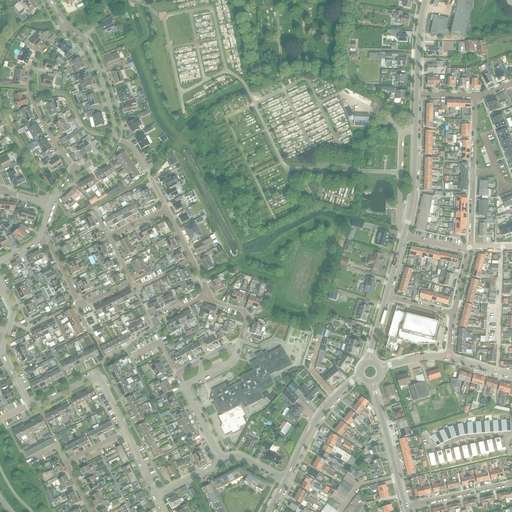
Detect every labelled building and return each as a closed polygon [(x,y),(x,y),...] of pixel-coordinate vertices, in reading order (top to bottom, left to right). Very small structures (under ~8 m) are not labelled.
[(24,5),(26,8),(35,2),(33,0),(26,0),(27,0),(26,0),(22,0),(19,3),(22,7),(24,5)] [(410,8),(412,1),(407,0),(400,0),(400,2),(404,3),(403,7),(410,8)] [(111,10),(118,8),(116,1),(108,4),(111,10)] [(38,7),(35,2),(26,8),(29,11),(26,12),(30,17),(36,12),(34,10),(38,7)] [(454,6),(439,2),(438,2),(434,18),(435,19),(434,24),(433,24),(430,35),(431,35),(430,40),(441,40),(442,38),(449,40),(451,34),(452,29),(454,22),(451,22),(454,6)] [(21,18),(26,15),(23,10),(18,13),(21,18)] [(393,14),(393,18),(396,18),(396,23),(401,24),(401,23),(408,24),(409,17),(402,16),(402,12),(396,11),(395,14),(393,14)] [(106,24),(101,27),(105,34),(108,33),(109,34),(112,32),(113,33),(119,31),(117,25),(114,26),(112,22),(113,21),(111,17),(104,20),(106,24)] [(477,32),(476,37),(483,38),(485,30),(478,29),(477,32)] [(407,42),(407,35),(398,35),(399,30),(392,30),(392,36),(393,36),(398,37),(398,41),(407,42)] [(23,43),(25,45),(29,47),(31,44),(35,48),(38,45),(37,44),(42,40),(39,37),(41,35),(38,32),(29,42),(26,39),(23,43)] [(478,39),(465,41),(466,52),(474,51),(473,44),(477,43),(479,56),(487,54),(485,40),(478,41),(478,39)] [(65,56),(68,59),(73,54),(69,51),(72,48),(63,41),(58,47),(66,54),(65,56)] [(428,48),(428,55),(439,55),(439,52),(442,52),(442,42),(435,42),(435,46),(436,46),(436,48),(428,48)] [(32,53),(23,48),(21,52),(20,55),(21,56),(19,60),(18,60),(26,64),(31,53),(32,53)] [(406,65),(406,58),(397,58),(397,57),(398,57),(398,53),(392,53),(386,52),(386,57),(386,59),(386,61),(393,61),(397,61),(397,65),(406,65)] [(117,53),(105,58),(109,66),(116,63),(117,67),(125,64),(123,60),(121,61),(117,53)] [(73,64),(77,70),(84,66),(80,57),(77,59),(75,55),(68,61),(71,66),(73,64)] [(44,67),(53,71),(55,64),(47,61),(44,67)] [(428,65),(428,72),(437,72),(437,68),(442,68),(442,62),(437,61),(437,65),(433,65),(428,65)] [(488,66),(487,64),(487,63),(484,64),(486,68),(484,69),(487,74),(483,76),(487,84),(493,82),(488,72),(491,71),(488,66)] [(124,66),(116,69),(117,72),(112,74),(113,78),(114,78),(116,84),(124,81),(121,71),(125,70),(124,66)] [(495,72),(498,79),(504,76),(499,66),(496,67),(499,71),(495,72)] [(17,70),(15,81),(13,81),(13,85),(19,85),(20,82),(23,82),(24,71),(21,70),(21,69),(20,69),(19,69),(18,69),(17,70)] [(460,79),(460,86),(466,87),(466,78),(469,78),(469,72),(469,71),(469,69),(466,69),(466,71),(466,74),(462,74),(462,79),(460,79)] [(454,70),(452,70),(451,77),(448,77),(448,86),(452,86),(452,84),(454,84),(454,78),(457,78),(457,77),(457,74),(457,71),(454,71),(454,70)] [(397,77),(397,82),(404,83),(405,76),(406,76),(406,74),(402,74),(402,76),(397,75),(397,71),(391,71),(390,75),(392,75),(392,77),(397,77)] [(469,72),(469,78),(472,78),(472,86),(474,87),(480,87),(480,83),(479,83),(479,81),(477,81),(478,74),(474,74),(474,77),(472,77),(472,72),(469,72)] [(44,76),(43,84),(52,86),(53,78),(54,78),(55,75),(48,73),(47,77),(44,76)] [(80,80),(81,83),(90,79),(88,74),(82,76),(81,73),(74,76),(76,81),(80,80)] [(434,78),(434,75),(428,75),(428,78),(427,82),(427,86),(434,86),(434,83),(440,83),(440,78),(434,78)] [(92,85),(90,79),(81,83),(82,86),(78,87),(80,92),(87,90),(86,87),(92,85)] [(121,103),(131,99),(128,87),(117,90),(121,103)] [(400,99),(405,99),(405,97),(405,91),(397,91),(396,91),(396,87),(389,87),(383,87),(383,90),(389,91),(391,91),(391,93),(397,93),(397,99),(394,99),(394,101),(395,102),(399,102),(400,101),(400,99)] [(87,98),(88,101),(97,99),(95,93),(90,95),(89,92),(83,94),(84,99),(87,98)] [(16,100),(18,107),(27,104),(25,97),(22,98),(21,96),(22,96),(21,93),(15,95),(16,100)] [(486,102),(488,107),(499,103),(497,97),(486,102)] [(46,105),(50,115),(57,113),(56,109),(58,108),(56,102),(58,101),(57,98),(48,99),(49,104),(46,105)] [(98,104),(97,99),(88,101),(89,104),(86,105),(88,110),(94,108),(93,106),(98,104)] [(128,105),(122,107),(124,113),(133,111),(133,107),(137,106),(136,104),(135,100),(127,102),(128,105)] [(427,110),(439,110),(439,107),(433,107),(433,101),(429,101),(429,104),(427,104),(427,110)] [(499,103),(488,107),(490,112),(502,108),(500,102),(499,103)] [(349,120),(354,120),(354,115),(353,115),(350,107),(345,109),(349,120)] [(23,113),(27,121),(33,118),(31,113),(31,112),(30,109),(27,111),(25,108),(19,111),(21,114),(23,113)] [(95,114),(94,110),(86,112),(88,118),(93,117),(95,126),(103,124),(101,117),(102,117),(101,113),(95,114)] [(494,124),(506,119),(504,114),(502,115),(501,113),(495,115),(496,117),(492,118),(494,124)] [(364,114),(361,114),(359,114),(359,115),(356,114),(354,114),(354,115),(354,120),(354,125),(365,126),(369,126),(369,121),(369,119),(369,116),(369,115),(364,114)] [(54,124),(57,129),(66,124),(64,122),(67,121),(63,115),(57,118),(59,121),(54,124)] [(129,127),(133,133),(140,129),(138,126),(142,124),(138,118),(135,120),(134,119),(127,123),(129,127)] [(461,131),(470,131),(470,125),(461,124),(462,120),(454,119),(453,124),(457,124),(457,127),(461,127),(461,131)] [(506,119),(494,124),(496,129),(500,128),(501,131),(507,128),(510,127),(509,127),(506,119)] [(30,123),(23,127),(26,133),(29,131),(33,138),(41,133),(38,128),(39,127),(37,124),(32,126),(30,123)] [(67,126),(66,124),(57,129),(60,134),(65,131),(67,135),(73,131),(69,125),(67,126)] [(144,130),(146,133),(155,128),(153,125),(144,130)] [(497,132),(499,137),(509,134),(507,128),(501,131),(497,132)] [(499,137),(501,142),(511,138),(511,137),(511,134),(510,133),(509,133),(509,134),(499,137)] [(142,149),(150,144),(144,134),(136,138),(142,149)] [(83,143),(80,144),(86,153),(91,149),(88,145),(92,143),(88,136),(81,140),(83,143)] [(511,138),(501,142),(503,147),(511,144),(511,138)] [(38,139),(26,146),(29,151),(39,145),(44,153),(41,155),(43,159),(51,154),(48,150),(51,148),(49,144),(48,144),(45,139),(40,141),(38,139)] [(81,156),(86,153),(80,144),(78,146),(76,143),(70,147),(74,154),(78,152),(81,156)] [(511,144),(503,147),(505,152),(511,149),(511,144)] [(116,162),(117,164),(128,157),(125,152),(117,157),(119,160),(116,162)] [(179,163),(174,154),(167,160),(171,167),(179,163)] [(11,164),(7,157),(0,160),(0,164),(2,169),(9,165),(10,168),(17,165),(15,162),(11,164)] [(48,157),(42,162),(45,166),(49,163),(53,170),(62,164),(57,157),(51,161),(48,157)] [(131,161),(128,157),(117,164),(113,166),(114,168),(121,164),(123,167),(131,161)] [(134,166),(131,161),(123,167),(125,169),(118,174),(119,176),(123,173),(134,166)] [(110,164),(102,169),(107,177),(112,174),(112,173),(114,172),(110,164)] [(137,170),(134,166),(123,173),(124,175),(127,173),(129,176),(137,170)] [(102,180),(107,177),(102,169),(95,174),(99,181),(102,179),(102,180)] [(14,170),(7,173),(12,183),(15,181),(17,185),(25,181),(22,175),(18,177),(14,170)] [(137,170),(129,176),(131,178),(128,180),(130,184),(134,181),(133,180),(140,175),(137,170)] [(175,175),(171,177),(169,174),(167,175),(165,172),(161,174),(161,175),(162,177),(160,179),(163,185),(168,182),(170,185),(178,181),(176,178),(175,175)] [(93,175),(85,180),(91,188),(92,191),(97,188),(95,185),(96,185),(95,184),(98,182),(93,175)] [(480,181),(480,189),(487,189),(488,184),(491,184),(492,181),(494,181),(494,178),(487,177),(487,181),(480,181)] [(92,191),(91,188),(85,180),(78,185),(82,192),(85,190),(85,191),(91,188),(92,191)] [(176,190),(181,188),(178,183),(171,187),(172,190),(167,193),(170,199),(178,194),(176,190)] [(75,187),(68,193),(75,200),(79,196),(78,195),(81,193),(75,187)] [(142,196),(143,198),(151,194),(149,189),(143,192),(142,189),(136,192),(138,197),(140,196),(140,197),(142,196)] [(487,189),(480,189),(479,196),(482,196),(482,198),(493,199),(496,199),(496,197),(493,197),(491,197),(491,189),(487,189)] [(77,202),(75,200),(68,193),(62,200),(70,209),(77,202)] [(106,193),(104,194),(97,198),(99,201),(107,196),(106,193)] [(151,194),(143,198),(145,201),(143,202),(144,203),(141,204),(144,208),(150,205),(149,202),(154,200),(151,194)] [(421,203),(431,205),(433,196),(423,194),(423,197),(422,197),(421,202),(421,203)] [(511,204),(508,194),(503,196),(501,196),(505,208),(511,205),(511,204)] [(184,209),(187,207),(182,196),(175,199),(177,203),(173,205),(176,211),(183,207),(184,209)] [(482,198),(482,201),(479,201),(479,207),(488,207),(488,204),(491,204),(491,200),(493,200),(493,199),(482,198)] [(128,205),(133,215),(138,212),(133,202),(128,205)] [(429,214),(431,205),(421,203),(419,208),(420,209),(420,212),(429,214)] [(128,205),(123,207),(128,217),(133,215),(128,205)] [(123,207),(118,209),(123,220),(128,217),(123,207)] [(488,207),(479,207),(479,215),(486,215),(486,219),(487,219),(487,220),(495,220),(493,220),(493,216),(491,216),(491,213),(487,213),(487,208),(488,208),(488,207)] [(189,218),(192,216),(188,208),(181,212),(183,215),(179,217),(182,223),(190,219),(189,218)] [(119,212),(115,215),(118,222),(123,220),(118,209),(118,210),(119,212)] [(22,210),(20,217),(33,221),(35,214),(22,210)] [(417,220),(427,222),(429,214),(420,212),(419,214),(418,214),(417,220)] [(110,213),(108,214),(114,225),(118,222),(115,215),(112,216),(110,213)] [(109,227),(114,225),(108,214),(106,215),(108,218),(105,220),(109,227)] [(85,222),(86,225),(94,221),(92,216),(89,218),(88,215),(80,219),(82,224),(85,222)] [(202,236),(196,225),(204,221),(202,217),(194,221),(196,223),(185,229),(185,230),(186,232),(187,232),(191,241),(202,236)] [(354,218),(352,225),(363,228),(365,222),(354,218)] [(161,219),(156,222),(160,230),(163,228),(164,231),(166,234),(171,232),(169,228),(168,228),(166,222),(163,223),(161,219)] [(426,231),(427,222),(417,220),(416,226),(417,226),(416,229),(426,231)] [(495,224),(495,220),(487,220),(487,221),(479,220),(479,224),(480,224),(480,230),(487,230),(487,224),(495,224)] [(85,228),(86,231),(87,233),(95,229),(94,227),(96,225),(94,221),(86,225),(88,227),(85,228)] [(20,224),(15,229),(16,230),(22,238),(26,234),(22,229),(24,227),(22,225),(20,224)] [(506,224),(498,227),(501,236),(509,233),(506,224)] [(150,225),(145,227),(149,236),(150,238),(153,237),(154,238),(158,235),(155,228),(152,229),(150,225)] [(68,235),(67,235),(63,227),(57,231),(59,234),(55,236),(58,242),(65,238),(66,240),(70,238),(68,235)] [(149,236),(145,227),(140,230),(143,235),(140,237),(143,243),(148,241),(146,237),(149,236)] [(379,229),(375,243),(380,245),(386,247),(388,242),(386,242),(388,235),(389,232),(379,229)] [(1,237),(0,238),(0,242),(3,248),(8,246),(6,241),(8,239),(5,233),(4,230),(1,232),(2,234),(0,235),(1,237)] [(18,241),(22,238),(16,230),(12,234),(18,241)] [(94,241),(102,237),(99,231),(95,233),(94,231),(88,234),(90,239),(92,238),(94,241)] [(204,246),(212,242),(209,236),(201,240),(202,243),(194,247),(198,253),(206,249),(204,246)] [(168,247),(176,242),(174,237),(169,240),(168,237),(160,241),(163,246),(166,244),(168,247)] [(120,241),(122,246),(130,242),(127,238),(120,241)] [(66,246),(61,248),(64,254),(72,250),(72,251),(77,249),(75,245),(74,245),(71,240),(65,243),(66,246)] [(347,240),(344,250),(347,251),(349,245),(351,246),(352,242),(347,240)] [(122,246),(125,251),(132,247),(130,242),(122,246)] [(166,251),(168,256),(174,253),(173,250),(179,247),(176,242),(168,247),(169,249),(166,251)] [(98,253),(106,249),(104,244),(101,246),(100,243),(92,247),(93,250),(94,249),(95,251),(97,250),(98,253)] [(134,250),(132,247),(125,251),(127,255),(131,254),(132,257),(138,253),(136,249),(134,250)] [(413,256),(416,256),(418,248),(411,247),(409,255),(408,260),(411,260),(411,256),(412,256),(413,256)] [(98,253),(95,254),(97,257),(99,261),(107,257),(106,255),(108,253),(106,249),(98,253)] [(425,257),(428,257),(429,250),(423,249),(420,265),(423,266),(425,257)] [(39,250),(34,253),(38,261),(41,259),(43,263),(48,260),(44,254),(42,255),(39,250)] [(441,253),(435,251),(432,266),(434,266),(435,260),(434,260),(434,258),(440,260),(441,253)] [(139,259),(131,263),(134,268),(145,263),(148,261),(146,258),(145,258),(143,254),(142,252),(137,255),(139,259)] [(176,252),(174,253),(168,256),(166,257),(168,262),(174,259),(176,262),(184,258),(181,253),(177,255),(176,252)] [(208,256),(212,255),(210,252),(203,255),(204,258),(201,260),(206,270),(213,266),(208,256)] [(368,263),(372,264),(371,268),(377,270),(379,262),(382,263),(383,258),(381,257),(382,254),(375,252),(374,258),(371,257),(372,256),(370,256),(368,263)] [(35,263),(38,261),(34,253),(29,256),(31,260),(28,262),(32,268),(37,266),(35,263)] [(442,260),(446,261),(447,254),(441,253),(440,260),(439,264),(438,269),(440,270),(442,260)] [(485,259),(485,256),(479,254),(477,260),(488,262),(490,263),(490,261),(486,260),(486,259),(485,259)] [(459,256),(453,255),(450,271),(455,272),(455,269),(453,268),(453,265),(454,265),(454,262),(457,263),(459,256)] [(68,265),(70,269),(78,265),(77,263),(80,261),(77,257),(71,260),(72,262),(68,265)] [(339,264),(347,266),(349,260),(341,258),(339,264)] [(111,267),(115,265),(112,260),(108,262),(106,259),(100,262),(103,267),(105,266),(106,269),(111,267)] [(16,262),(20,270),(22,273),(29,269),(26,263),(23,264),(21,260),(16,262)] [(18,271),(20,270),(16,262),(12,265),(14,269),(11,270),(14,277),(19,274),(18,271)] [(145,263),(134,268),(137,274),(144,270),(146,272),(152,269),(149,264),(146,266),(145,263)] [(78,265),(70,269),(73,274),(77,272),(79,274),(85,271),(82,266),(80,268),(78,265)] [(476,265),(474,271),(489,275),(490,273),(483,271),(483,270),(482,270),(482,267),(476,265)] [(179,278),(188,273),(185,268),(182,270),(181,267),(173,271),(176,276),(178,275),(179,278)] [(51,268),(41,273),(42,276),(43,276),(44,278),(47,276),(49,280),(48,283),(48,284),(55,281),(53,278),(57,276),(54,270),(52,271),(51,268)] [(416,276),(418,277),(420,278),(421,274),(417,273),(416,274),(413,273),(413,274),(411,274),(413,269),(406,268),(404,273),(416,276)] [(443,278),(446,279),(453,281),(454,277),(454,275),(447,273),(447,272),(442,271),(441,278),(443,278)] [(474,271),(473,276),(481,279),(482,275),(485,276),(484,276),(488,277),(489,275),(474,271)] [(114,273),(107,276),(110,281),(112,285),(115,284),(115,283),(122,279),(119,274),(115,276),(114,273)] [(178,281),(181,286),(189,282),(187,280),(190,278),(188,273),(179,278),(180,280),(178,281)] [(404,273),(403,279),(409,281),(411,281),(412,278),(419,280),(420,278),(418,277),(416,276),(404,273)] [(211,282),(214,287),(221,283),(219,278),(221,277),(220,274),(212,278),(213,281),(211,282)] [(82,281),(77,283),(80,288),(90,282),(87,275),(80,278),(82,281)] [(361,284),(359,291),(363,292),(366,293),(373,295),(374,291),(373,290),(375,282),(374,282),(375,278),(366,276),(365,279),(367,280),(365,285),(361,284)] [(439,281),(439,282),(439,284),(444,285),(452,286),(452,284),(453,284),(453,281),(446,279),(443,278),(443,281),(440,281),(439,281)] [(403,279),(401,285),(413,289),(413,286),(410,285),(409,286),(408,286),(409,281),(403,279)] [(472,279),(470,284),(482,287),(482,285),(479,285),(480,281),(472,279)] [(17,289),(19,294),(27,290),(30,289),(26,281),(20,285),(21,287),(17,289)] [(60,289),(63,288),(61,284),(59,285),(58,283),(56,283),(55,281),(48,284),(51,289),(53,288),(55,293),(61,290),(60,289)] [(88,293),(94,289),(90,282),(80,288),(82,292),(86,290),(88,293)] [(189,282),(181,286),(183,291),(185,290),(187,293),(196,289),(193,284),(190,285),(189,282)] [(224,282),(221,283),(214,287),(216,292),(218,291),(219,294),(228,290),(226,288),(227,286),(224,282)] [(401,285),(399,291),(406,293),(407,291),(413,292),(414,289),(413,289),(401,285)] [(425,298),(431,300),(435,285),(432,285),(431,290),(430,290),(430,292),(427,292),(425,298)] [(420,293),(422,288),(422,287),(417,286),(416,289),(414,289),(413,292),(412,295),(418,297),(419,293),(420,293)] [(231,299),(236,301),(239,293),(236,292),(237,289),(232,288),(229,296),(232,297),(231,299)] [(329,296),(329,298),(335,300),(338,290),(332,288),(329,296)] [(170,294),(167,296),(171,303),(176,301),(174,297),(176,295),(173,289),(169,292),(170,294)] [(28,293),(27,290),(19,294),(21,299),(26,297),(27,299),(33,296),(31,291),(28,293)] [(131,290),(126,293),(129,300),(134,297),(131,290)] [(240,290),(239,293),(236,301),(242,303),(242,300),(245,301),(248,293),(240,290)] [(475,296),(476,292),(469,290),(468,296),(478,298),(482,299),(483,297),(479,296),(476,296),(476,297),(475,296)] [(436,301),(442,303),(445,292),(443,291),(442,294),(442,295),(443,295),(443,296),(438,295),(436,301)] [(126,293),(120,295),(124,302),(127,301),(128,303),(130,302),(129,300),(126,293)] [(248,293),(245,301),(248,302),(247,304),(253,306),(255,298),(256,295),(251,294),(248,293)] [(163,294),(158,297),(161,303),(164,302),(166,306),(171,303),(167,296),(165,297),(163,294)] [(59,295),(51,299),(46,301),(48,304),(52,302),(53,304),(57,302),(59,306),(66,302),(64,296),(61,297),(59,295)] [(120,295),(115,298),(119,305),(124,302),(120,295)] [(158,297),(151,301),(152,303),(156,311),(161,308),(159,304),(161,303),(158,297)] [(260,299),(255,298),(253,306),(258,308),(259,306),(261,307),(264,298),(261,297),(260,299)] [(115,298),(110,300),(114,307),(119,305),(115,298)] [(25,306),(28,311),(37,306),(34,299),(27,302),(29,305),(25,306)] [(110,300),(105,303),(110,313),(109,310),(114,307),(110,300)] [(361,305),(357,318),(365,320),(366,316),(367,316),(368,312),(369,307),(365,306),(366,302),(358,300),(357,304),(361,305)] [(150,305),(148,302),(143,304),(147,311),(149,309),(151,313),(156,311),(152,303),(150,305)] [(105,303),(100,306),(104,312),(105,315),(110,313),(105,303)] [(466,303),(464,309),(479,313),(479,310),(472,308),(472,305),(466,303)] [(206,314),(209,315),(212,306),(207,305),(204,311),(202,310),(199,317),(203,318),(204,315),(206,315),(206,314)] [(41,314),(40,313),(43,311),(41,308),(39,309),(37,306),(28,311),(30,316),(33,314),(35,317),(41,314)] [(97,313),(94,314),(97,320),(101,326),(103,325),(100,319),(99,317),(105,315),(104,312),(100,306),(95,308),(97,313)] [(217,308),(212,306),(209,315),(212,315),(211,317),(214,318),(213,321),(216,322),(218,315),(215,314),(217,308)] [(439,329),(437,329),(438,326),(440,320),(435,317),(435,318),(434,319),(412,313),(412,312),(410,312),(410,311),(408,311),(408,310),(406,311),(405,311),(404,311),(404,308),(396,306),(391,326),(388,336),(390,337),(389,341),(388,340),(387,344),(388,344),(387,348),(391,349),(390,353),(394,353),(394,350),(395,350),(397,343),(400,344),(399,346),(404,349),(408,342),(413,344),(414,343),(418,346),(419,345),(428,344),(435,344),(436,340),(435,339),(435,337),(436,334),(438,335),(439,329)] [(64,319),(75,314),(72,309),(61,314),(63,317),(64,319)] [(190,310),(184,313),(188,321),(190,324),(196,321),(194,317),(193,318),(190,310)] [(185,322),(188,321),(184,313),(179,316),(182,323),(184,327),(187,326),(185,322)] [(69,320),(70,322),(77,318),(75,314),(64,319),(65,321),(69,320)] [(463,315),(461,320),(473,323),(473,321),(470,320),(470,321),(468,321),(469,320),(469,317),(463,315)] [(136,320),(137,322),(141,330),(145,327),(144,324),(147,323),(143,316),(139,319),(140,321),(137,322),(136,320)] [(179,316),(174,319),(177,326),(179,329),(181,328),(179,325),(182,323),(179,316)] [(226,321),(224,326),(234,329),(234,328),(235,328),(235,326),(236,324),(230,322),(231,319),(223,316),(222,319),(226,321)] [(77,318),(70,322),(68,323),(70,328),(79,323),(77,318)] [(171,334),(179,329),(177,326),(174,319),(168,321),(169,324),(167,326),(171,334)] [(254,322),(252,327),(262,330),(263,327),(265,328),(268,321),(260,319),(259,323),(254,322)] [(136,320),(131,322),(136,332),(141,330),(137,322),(136,320)] [(348,320),(347,324),(350,324),(349,327),(353,328),(353,329),(354,330),(353,333),(358,334),(357,335),(360,336),(360,335),(362,335),(363,330),(361,329),(361,327),(355,326),(356,322),(348,320)] [(54,331),(55,333),(60,331),(59,328),(55,321),(50,323),(54,331)] [(136,332),(131,322),(130,321),(128,322),(130,326),(128,327),(131,334),(136,332)] [(49,333),(51,335),(51,337),(54,336),(52,332),(54,331),(55,333),(54,331),(50,323),(46,326),(49,333)] [(70,328),(72,332),(82,328),(79,323),(70,328)] [(45,335),(46,338),(51,335),(49,333),(46,326),(41,328),(45,335)] [(234,330),(234,329),(224,326),(223,329),(221,328),(220,331),(218,333),(222,338),(225,336),(223,334),(226,332),(232,334),(233,332),(234,330)] [(261,334),(262,330),(252,327),(250,333),(255,335),(254,339),(261,341),(263,335),(261,334)] [(36,330),(40,338),(42,341),(46,339),(46,338),(45,335),(41,328),(36,330)] [(75,331),(77,336),(84,332),(82,328),(72,332),(72,333),(75,331)] [(34,343),(37,342),(38,341),(39,340),(38,339),(40,338),(36,330),(32,333),(33,336),(31,337),(34,343)] [(128,333),(123,336),(126,343),(132,340),(128,333)] [(123,336),(117,339),(121,345),(126,343),(123,336)] [(203,337),(200,339),(203,345),(206,343),(209,350),(211,349),(212,350),(214,349),(214,348),(210,338),(208,339),(206,336),(203,337)] [(215,336),(210,338),(214,348),(215,347),(215,348),(218,347),(217,346),(219,345),(215,336)] [(348,338),(346,345),(359,348),(360,345),(359,344),(360,342),(348,338)] [(117,339),(112,341),(115,348),(121,345),(117,339)] [(199,342),(194,344),(199,354),(199,353),(199,354),(202,352),(203,351),(201,346),(203,345),(200,339),(198,340),(199,342)] [(112,341),(107,344),(110,351),(115,348),(112,341)] [(16,351),(19,356),(28,351),(26,348),(29,347),(26,342),(19,345),(21,348),(16,351)] [(188,345),(185,346),(188,352),(191,351),(194,356),(195,355),(196,356),(198,354),(199,354),(194,344),(192,345),(191,343),(188,345)] [(110,351),(107,344),(101,347),(104,354),(110,351)] [(346,345),(344,351),(356,354),(357,352),(359,348),(346,345)] [(184,349),(179,352),(184,361),(187,360),(189,359),(186,354),(188,352),(185,346),(183,348),(184,349)] [(214,401),(221,415),(219,416),(222,423),(223,423),(224,424),(224,425),(221,427),(225,434),(232,431),(233,433),(240,429),(239,427),(246,423),(243,416),(245,415),(240,404),(241,403),(242,403),(245,408),(248,406),(250,405),(264,398),(261,393),(259,389),(274,382),(272,379),(270,375),(277,372),(277,373),(292,365),(288,356),(286,357),(285,356),(285,354),(282,346),(268,354),(267,351),(263,353),(262,351),(255,355),(257,359),(250,363),(254,370),(239,377),(241,381),(228,388),(225,383),(211,391),(214,397),(215,398),(216,400),(214,401)] [(90,350),(93,357),(99,354),(96,347),(90,350)] [(84,353),(88,360),(93,357),(90,350),(84,353)] [(28,351),(19,356),(22,362),(27,359),(28,363),(35,359),(32,354),(30,355),(28,351)] [(184,361),(179,352),(176,353),(174,351),(170,353),(173,360),(176,359),(179,364),(180,363),(181,363),(183,362),(184,361)] [(79,356),(82,363),(88,360),(84,353),(79,356)] [(338,358),(340,360),(349,366),(351,364),(350,363),(352,360),(342,353),(338,358)] [(73,359),(77,366),(82,363),(79,356),(73,359)] [(67,362),(71,369),(77,366),(73,359),(67,362)] [(340,360),(337,365),(345,370),(347,367),(348,368),(349,366),(340,360)] [(162,373),(164,372),(161,366),(162,366),(160,363),(158,364),(156,361),(149,365),(152,371),(153,370),(156,376),(162,373)] [(71,369),(67,362),(62,365),(65,372),(71,369)] [(108,367),(111,373),(118,370),(123,367),(120,362),(108,367)] [(58,366),(52,369),(57,379),(63,376),(60,369),(59,369),(58,366)] [(288,376),(298,371),(296,367),(288,372),(289,373),(287,374),(288,376)] [(335,368),(330,372),(337,380),(340,378),(339,377),(341,376),(335,368)] [(413,370),(418,384),(409,387),(414,401),(429,396),(424,382),(425,382),(421,368),(413,370)] [(52,369),(47,372),(48,375),(52,382),(57,379),(52,369)] [(430,381),(441,377),(438,369),(427,373),(430,381)] [(121,375),(118,370),(111,373),(114,379),(121,375)] [(304,370),(299,375),(303,379),(308,375),(304,370)] [(321,376),(321,377),(324,380),(325,382),(327,380),(331,384),(333,382),(334,383),(337,380),(330,372),(328,370),(321,376)] [(460,380),(464,381),(466,373),(460,372),(459,375),(458,375),(456,380),(451,378),(450,381),(454,390),(457,391),(460,380)] [(411,384),(408,373),(397,376),(400,386),(404,385),(404,386),(411,384)] [(472,375),(466,373),(464,381),(461,391),(462,391),(461,394),(463,395),(464,391),(465,392),(467,382),(470,382),(472,375)] [(41,375),(36,378),(37,381),(40,388),(46,385),(41,375)] [(48,375),(42,378),(46,385),(52,382),(48,375)] [(114,379),(117,384),(124,381),(127,380),(126,377),(123,379),(121,375),(114,379)] [(473,375),(471,383),(477,384),(476,391),(479,391),(480,387),(479,386),(479,385),(483,386),(485,378),(479,377),(473,375)] [(35,391),(40,388),(37,381),(36,378),(30,381),(35,391)] [(124,381),(117,384),(120,390),(127,387),(130,385),(127,380),(124,381)] [(158,388),(159,390),(162,389),(170,385),(167,380),(161,383),(160,381),(154,384),(156,389),(158,388)] [(490,397),(490,399),(491,399),(492,398),(493,394),(492,394),(493,390),(493,389),(496,390),(498,382),(493,380),(489,393),(490,394),(490,397)] [(288,387),(294,393),(297,390),(300,387),(293,381),(290,384),(288,387)] [(506,393),(509,393),(508,395),(511,396),(511,386),(511,385),(506,384),(502,396),(502,399),(505,400),(506,393)] [(162,389),(163,392),(159,394),(160,396),(161,399),(167,396),(166,393),(172,390),(170,385),(162,389),(159,390),(159,391),(162,389)] [(312,397),(318,391),(314,386),(309,391),(304,385),(299,389),(305,395),(304,396),(308,400),(309,399),(311,401),(313,398),(312,397)] [(395,395),(391,385),(384,387),(387,398),(395,395)] [(128,390),(127,387),(120,390),(123,396),(129,393),(130,393),(133,392),(132,388),(128,390)] [(294,393),(288,387),(282,393),(294,404),(299,398),(294,393)] [(94,388),(88,391),(91,398),(97,395),(94,388)] [(14,396),(10,389),(2,393),(0,390),(0,395),(0,397),(3,396),(5,400),(14,396)] [(82,394),(86,401),(91,398),(88,391),(82,394)] [(82,394),(77,397),(80,404),(86,401),(82,394)] [(129,404),(136,401),(133,395),(126,398),(129,404)] [(167,396),(161,399),(163,402),(164,404),(167,402),(168,402),(169,404),(177,400),(175,395),(169,398),(167,396)] [(80,404),(77,397),(71,400),(74,407),(80,404)] [(362,397),(359,401),(366,406),(367,405),(373,410),(374,409),(373,406),(369,402),(362,397)] [(177,400),(169,404),(171,407),(169,408),(170,410),(180,405),(177,400)] [(129,404),(132,410),(139,406),(136,401),(129,404)] [(358,402),(355,406),(365,413),(366,413),(366,414),(366,415),(367,415),(367,416),(367,415),(369,412),(365,410),(364,410),(363,410),(365,407),(366,406),(359,401),(358,402)] [(71,422),(72,425),(75,423),(69,412),(72,411),(68,404),(63,407),(66,413),(71,422)] [(304,410),(296,405),(294,409),(292,408),(291,409),(290,409),(285,417),(294,423),(295,424),(300,416),(299,416),(301,413),(301,414),(304,410)] [(132,410),(135,415),(142,412),(139,406),(132,410)] [(367,416),(367,415),(366,415),(366,414),(366,413),(365,413),(355,406),(353,409),(359,415),(361,412),(365,415),(364,417),(367,419),(364,422),(368,426),(372,424),(370,421),(367,416)] [(392,408),(396,419),(404,416),(403,412),(402,412),(401,408),(400,406),(394,407),(392,408)] [(60,416),(66,413),(63,407),(57,410),(60,416)] [(57,410),(51,412),(55,419),(57,423),(59,422),(57,418),(60,416),(57,410)] [(178,417),(180,420),(188,416),(185,411),(179,414),(178,411),(171,415),(173,418),(176,416),(177,418),(178,417)] [(351,411),(348,415),(359,425),(359,426),(362,429),(364,426),(363,426),(361,424),(356,419),(358,417),(351,411)] [(49,422),(55,419),(51,412),(46,415),(49,422)] [(142,412),(135,415),(138,421),(145,418),(142,412)] [(38,429),(40,428),(43,426),(43,428),(47,426),(41,415),(35,418),(30,421),(25,424),(19,427),(14,430),(19,440),(22,439),(22,437),(24,436),(26,435),(26,437),(29,435),(30,435),(36,432),(39,430),(38,429)] [(361,434),(364,431),(362,429),(359,426),(359,425),(348,415),(347,415),(344,419),(350,425),(352,423),(357,428),(358,429),(357,430),(361,434)] [(190,421),(188,416),(180,420),(181,422),(178,424),(180,426),(182,425),(190,421)] [(395,421),(394,421),(394,422),(395,424),(396,424),(398,427),(397,428),(396,428),(397,429),(398,431),(399,432),(399,434),(399,436),(399,437),(400,437),(402,437),(408,435),(409,438),(421,435),(419,428),(411,430),(406,417),(401,419),(395,421)] [(493,421),(493,422),(493,432),(502,432),(501,422),(498,422),(498,420),(493,421)] [(501,420),(501,422),(502,432),(511,431),(510,421),(506,421),(506,420),(501,420)] [(105,424),(108,431),(114,428),(110,421),(105,424)] [(180,429),(178,430),(179,433),(181,431),(185,430),(192,426),(190,421),(182,425),(184,427),(180,429)] [(338,426),(355,441),(356,440),(354,439),(353,438),(354,436),(347,429),(349,427),(342,421),(338,426)] [(476,422),(476,424),(477,434),(485,433),(484,423),(481,423),(481,421),(476,422)] [(484,421),(484,423),(485,433),(493,432),(493,422),(489,423),(489,421),(484,421)] [(138,426),(141,431),(148,428),(145,422),(138,426)] [(467,422),(467,424),(468,434),(477,434),(476,424),(472,424),(472,422),(467,422)] [(457,424),(458,426),(460,436),(468,434),(467,424),(463,425),(462,423),(457,424)] [(100,427),(103,434),(108,431),(105,424),(100,427)] [(247,428),(243,436),(249,440),(245,447),(248,449),(249,448),(252,450),(258,440),(254,438),(255,437),(248,434),(250,430),(252,425),(250,424),(247,428)] [(185,430),(187,434),(195,430),(192,426),(185,430)] [(354,443),(355,441),(338,426),(334,430),(341,436),(343,433),(347,436),(346,438),(353,443),(353,442),(354,443)] [(448,427),(448,429),(452,439),(460,436),(458,426),(453,427),(453,426),(448,427)] [(98,436),(103,434),(100,427),(94,430),(98,436)] [(148,428),(141,431),(144,437),(150,433),(148,428)] [(439,431),(440,433),(444,442),(452,439),(448,429),(444,431),(444,429),(439,431)] [(98,436),(94,430),(89,432),(92,439),(98,436)] [(197,435),(195,430),(187,434),(188,437),(187,438),(188,440),(185,441),(187,444),(193,441),(191,438),(197,435)] [(144,437),(146,442),(153,439),(150,433),(144,437)] [(339,437),(332,433),(328,440),(335,444),(335,445),(339,447),(341,445),(343,446),(349,450),(351,446),(345,443),(344,444),(340,442),(342,439),(339,437)] [(437,447),(444,442),(440,433),(436,435),(435,434),(430,437),(437,447)] [(80,439),(84,446),(89,443),(86,436),(80,439)] [(500,438),(495,439),(498,451),(502,450),(502,448),(506,447),(504,437),(500,438)] [(79,448),(84,446),(80,439),(75,442),(79,448)] [(149,447),(156,444),(153,439),(146,442),(149,447)] [(492,440),(487,441),(489,453),(494,452),(494,450),(497,449),(498,451),(495,439),(492,440)] [(483,442),(478,443),(481,455),(486,453),(486,452),(489,451),(489,453),(487,441),(483,442)] [(73,451),(79,448),(75,442),(70,444),(73,451)] [(278,465),(281,458),(275,455),(276,453),(273,452),(273,451),(274,451),(276,448),(276,447),(266,442),(266,443),(264,442),(263,445),(264,446),(264,447),(271,451),(267,459),(278,465)] [(475,444),(470,445),(473,456),(478,455),(477,454),(481,453),(481,455),(478,443),(475,444)] [(73,451),(70,444),(64,447),(68,454),(73,451)] [(149,447),(152,453),(159,449),(156,444),(149,447)] [(370,455),(366,456),(366,459),(370,458),(379,456),(378,453),(381,453),(379,446),(375,447),(375,444),(367,446),(369,451),(373,450),(374,454),(370,455)] [(196,461),(199,460),(200,462),(205,459),(203,454),(205,452),(202,445),(199,446),(201,451),(193,455),(196,461)] [(332,449),(325,445),(322,450),(340,460),(342,456),(336,453),(336,452),(336,451),(332,449)] [(467,446),(462,447),(465,458),(469,457),(469,456),(472,455),(473,456),(470,445),(467,446)] [(458,447),(454,449),(456,460),(461,459),(461,457),(464,457),(464,458),(465,458),(462,447),(458,448),(458,447)] [(159,449),(152,453),(155,458),(161,455),(159,449)] [(402,451),(404,457),(411,455),(409,449),(412,449),(402,451)] [(450,449),(445,450),(448,462),(453,461),(452,459),(456,459),(456,460),(454,449),(453,449),(454,449),(450,449)] [(340,460),(322,450),(319,455),(327,459),(328,456),(337,461),(337,462),(342,464),(343,461),(340,460)] [(442,451),(437,452),(440,464),(444,463),(444,461),(447,460),(448,462),(445,450),(445,451),(442,451)] [(440,464),(437,452),(434,453),(429,454),(431,466),(436,465),(436,463),(439,462),(440,464)] [(189,458),(183,461),(187,468),(193,465),(191,462),(194,460),(190,454),(188,455),(189,458)] [(315,461),(330,469),(331,467),(324,464),(326,461),(318,456),(315,461)] [(370,465),(371,468),(382,465),(380,459),(373,461),(374,464),(370,465)] [(53,469),(61,465),(58,460),(54,463),(53,460),(45,464),(46,467),(47,467),(48,466),(51,465),(53,469)] [(405,463),(407,468),(414,467),(412,461),(415,460),(405,463)] [(181,471),(187,468),(183,461),(178,464),(176,461),(173,462),(177,469),(179,468),(181,471)] [(335,473),(334,472),(330,470),(330,469),(315,461),(313,467),(320,471),(321,469),(328,473),(327,474),(333,477),(335,473)] [(88,465),(80,469),(83,474),(86,473),(88,475),(96,471),(94,468),(93,466),(92,465),(90,464),(88,465)] [(347,464),(344,470),(347,472),(348,473),(351,468),(352,467),(347,464)] [(61,465),(53,469),(50,471),(54,478),(60,475),(59,473),(63,470),(61,465)] [(383,471),(382,465),(371,468),(372,470),(375,469),(376,473),(372,474),(373,477),(381,475),(380,472),(383,471)] [(172,476),(176,474),(172,466),(166,469),(165,466),(162,467),(165,473),(167,472),(170,477),(171,476),(171,477),(172,476)] [(497,478),(496,471),(492,471),(491,466),(489,467),(491,479),(497,478)] [(239,469),(233,472),(236,479),(242,476),(243,476),(239,470),(239,469)] [(243,477),(246,478),(248,473),(249,474),(249,472),(247,471),(246,472),(241,469),(239,470),(243,476),(242,476),(243,477)] [(311,469),(308,474),(318,479),(319,476),(324,479),(326,476),(324,475),(319,472),(318,473),(311,469)] [(361,470),(356,478),(358,480),(362,475),(362,474),(361,474),(366,473),(366,470),(365,469),(361,470)] [(483,481),(481,474),(478,474),(477,469),(474,470),(477,483),(483,481)] [(97,474),(96,471),(88,475),(89,478),(86,480),(88,485),(96,481),(95,479),(98,477),(97,474)] [(231,482),(236,479),(233,472),(227,475),(231,482)] [(245,481),(251,484),(254,477),(249,474),(248,473),(246,478),(245,481)] [(469,485),(467,477),(464,478),(462,473),(460,473),(463,486),(469,485)] [(56,481),(58,486),(69,480),(66,476),(62,478),(60,475),(54,478),(51,480),(53,483),(56,481)] [(225,485),(231,482),(227,475),(221,478),(225,485)] [(307,476),(304,481),(318,489),(320,490),(321,487),(313,483),(314,480),(307,476)] [(454,488),(452,480),(449,481),(448,476),(445,476),(448,489),(454,488)] [(260,480),(254,477),(251,484),(256,487),(260,480)] [(215,490),(219,488),(215,482),(213,482),(212,482),(211,480),(211,479),(211,478),(207,480),(209,484),(204,487),(207,493),(214,489),(215,490)] [(219,489),(225,485),(221,478),(215,481),(215,482),(219,488),(219,489)] [(336,490),(339,486),(340,484),(336,481),(335,481),(332,479),(329,484),(333,486),(332,488),(336,490)] [(425,479),(422,480),(425,495),(431,493),(429,486),(429,482),(425,483),(425,479)] [(440,491),(438,483),(434,484),(433,479),(431,480),(433,492),(440,491)] [(71,485),(69,480),(58,486),(62,493),(68,490),(67,488),(71,485)] [(96,481),(88,485),(91,490),(94,488),(95,491),(99,489),(103,487),(102,485),(105,484),(105,482),(104,481),(103,480),(101,481),(97,483),(96,481)] [(260,480),(256,487),(262,490),(266,483),(260,480)] [(318,492),(320,490),(318,489),(304,481),(301,486),(309,490),(310,488),(318,492)] [(378,490),(379,493),(388,491),(386,485),(378,487),(377,484),(370,486),(371,491),(377,490),(378,490)] [(185,485),(178,488),(181,495),(188,492),(185,485)] [(300,488),(297,493),(309,500),(314,503),(314,502),(315,501),(306,495),(307,493),(300,488)] [(91,497),(93,502),(101,498),(99,495),(101,494),(99,489),(95,491),(92,492),(94,495),(91,497)] [(217,495),(215,490),(214,489),(207,493),(210,499),(217,495)] [(388,491),(379,493),(380,497),(376,498),(376,500),(381,499),(389,497),(388,491)] [(68,498),(69,500),(77,497),(74,492),(68,495),(67,492),(61,495),(63,501),(68,498)] [(318,505),(297,493),(294,499),(301,503),(303,500),(307,502),(307,503),(317,509),(319,506),(318,505)] [(170,499),(174,507),(182,502),(178,495),(170,499)] [(210,499),(213,505),(220,501),(217,495),(210,499)] [(77,497),(69,500),(70,503),(69,504),(70,506),(67,507),(68,510),(72,509),(75,507),(73,504),(79,501),(77,497)] [(102,500),(101,498),(93,502),(96,507),(99,505),(100,508),(109,503),(108,501),(108,500),(105,501),(104,500),(102,500)] [(479,509),(481,508),(480,505),(478,506),(477,499),(470,500),(471,506),(475,505),(476,509),(479,509)] [(223,507),(220,501),(213,505),(216,511),(223,507)] [(292,501),(289,507),(297,511),(298,508),(303,511),(304,511),(310,511),(311,511),(305,507),(306,507),(297,502),(296,504),(292,501)] [(98,511),(108,511),(107,510),(109,509),(108,507),(110,506),(109,503),(100,508),(102,510),(98,511)] [(186,511),(185,508),(188,507),(186,503),(181,506),(182,509),(177,511),(186,511)] [(325,506),(330,509),(334,511),(335,511),(337,511),(337,510),(327,503),(325,506)]
